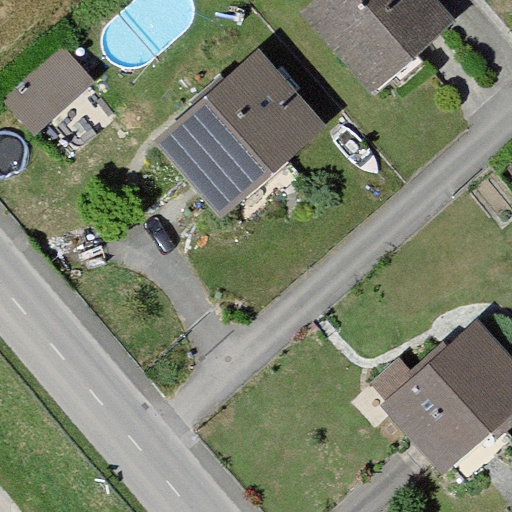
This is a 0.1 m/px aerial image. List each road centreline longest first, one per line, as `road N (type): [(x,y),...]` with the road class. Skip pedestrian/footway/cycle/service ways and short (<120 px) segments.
road 1 (residential): [(511,121),(139,445)]
road 2 (tertiary): [(139,445),(0,281)]
